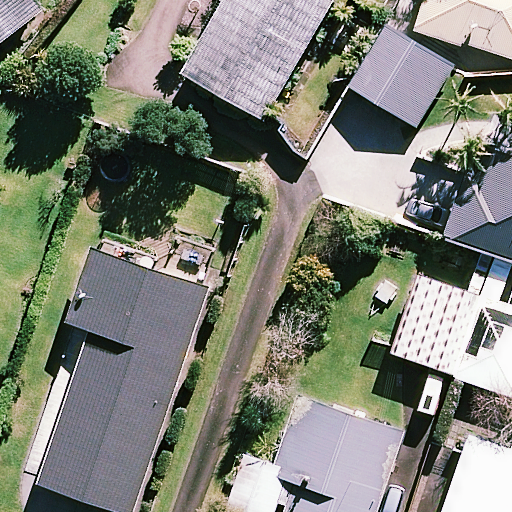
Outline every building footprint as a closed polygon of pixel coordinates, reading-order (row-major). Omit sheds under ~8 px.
[(0,0),(0,40),(46,6),(41,0),(0,0)] [(331,0),(222,0),(185,65),(267,112),(331,0)] [(511,0),(427,0),(420,26),(511,53),(511,0)] [(456,61),(389,19),(351,80),(417,122),(456,61)] [(480,132),(439,118),(425,160),(466,173),(446,232),(511,253),(511,125),(485,116),(480,132)] [(212,279),(99,241),(74,314),(93,320),(60,418),(102,432),(93,459),(59,448),(48,481),(134,510),(212,279)] [(511,303),(421,270),(393,346),(511,390),(511,303)] [(376,511),(406,424),(304,390),(281,459),(252,449),(233,504),(255,511),(376,511)] [(511,511),(511,444),(471,431),(443,511),(511,511)]
